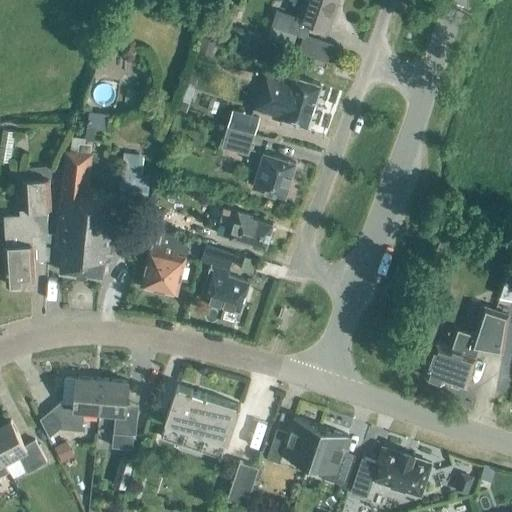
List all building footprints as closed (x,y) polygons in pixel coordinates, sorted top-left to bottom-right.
[(337,0),(299,0),(303,1),(298,18),(276,11),(271,26),(305,38),(310,23),(328,29),(337,0)] [(265,72),(261,85),(254,107),(281,116),(281,118),(307,126),(320,84),(294,75),(292,81),(265,72)] [(254,133),(258,117),(232,110),(228,125),(254,133)] [(247,154),(253,134),(227,127),(221,146),(247,154)] [(111,254),(118,196),(103,194),(103,190),(88,188),(91,154),(65,150),(54,247),(62,248),(59,271),(102,276),(105,253),(111,254)] [(285,196),(295,162),(263,152),(252,186),(285,196)] [(121,155),(121,194),(151,195),(151,176),(145,176),(145,156),(121,155)] [(45,208),(50,207),(49,178),(23,180),(25,209),(19,210),(20,215),(4,216),(6,246),(4,246),(6,283),(8,283),(12,287),(20,286),(23,282),(25,282),(25,281),(34,280),(32,244),(31,234),(47,233),(45,208)] [(265,246),(272,223),(251,217),(252,215),(237,210),(236,213),(223,208),(219,219),(233,224),(229,238),(249,243),(250,241),(265,246)] [(185,218),(159,210),(155,223),(181,231),(185,218)] [(176,293),(184,257),(177,255),(181,235),(154,229),(151,241),(153,241),(151,249),(149,248),(141,285),(176,293)] [(235,251),(205,242),(199,263),(210,267),(199,298),(239,311),(249,282),(227,275),(235,251)] [(245,256),(241,269),(252,273),(256,260),(245,256)] [(470,345),(463,342),(460,350),(436,342),(434,349),(424,345),(418,362),(428,365),(426,373),(428,374),(426,377),(440,382),(441,378),(443,379),(444,378),(465,385),(478,348),(501,352),(508,313),(484,305),(470,345)] [(76,377),(66,376),(64,378),(62,400),(51,409),(60,420),(60,428),(81,430),(83,411),(99,412),(102,379),(76,376),(76,377)] [(99,412),(115,414),(116,404),(126,405),(128,381),(102,379),(99,412)] [(164,422),(165,422),(160,437),(179,443),(178,447),(199,454),(201,455),(202,451),(221,457),(226,442),(227,442),(240,405),(177,384),(164,422)] [(138,406),(126,405),(116,404),(115,414),(113,433),(112,446),(132,448),(133,435),(135,435),(138,406)] [(293,459),(308,464),(321,426),(295,417),(288,437),(275,433),(266,458),(291,467),(293,459)] [(0,426),(0,455),(4,462),(17,455),(27,472),(46,461),(34,439),(24,445),(10,420),(0,426)] [(321,426),(308,464),(323,469),(320,477),(345,485),(353,460),(341,455),(348,435),(321,426)] [(362,457),(350,491),(364,496),(368,484),(418,501),(431,463),(382,447),(377,462),(362,457)] [(4,462),(0,455),(0,475),(8,471),(4,462)] [(245,503),(258,467),(239,461),(226,497),(245,503)] [(484,465),(479,478),(492,482),(496,469),(484,465)]
